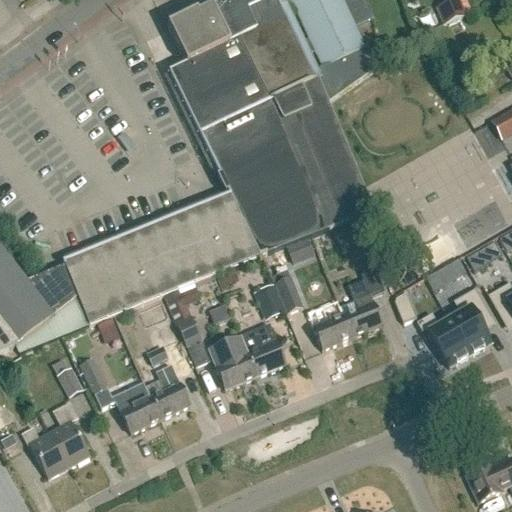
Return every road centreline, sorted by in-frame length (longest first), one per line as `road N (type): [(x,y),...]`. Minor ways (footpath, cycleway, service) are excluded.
road 1 (residential): [(77,511),(402,365),(428,375),(452,419)]
road 2 (residential): [(234,511),(397,442)]
